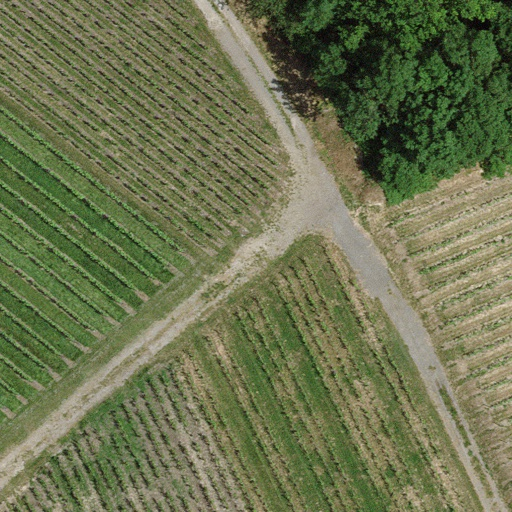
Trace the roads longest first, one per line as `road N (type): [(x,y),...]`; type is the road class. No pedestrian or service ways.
road 1 (track): [(496,511),(400,304),(327,204),(0,477)]
road 2 (track): [(327,204),(211,0)]
